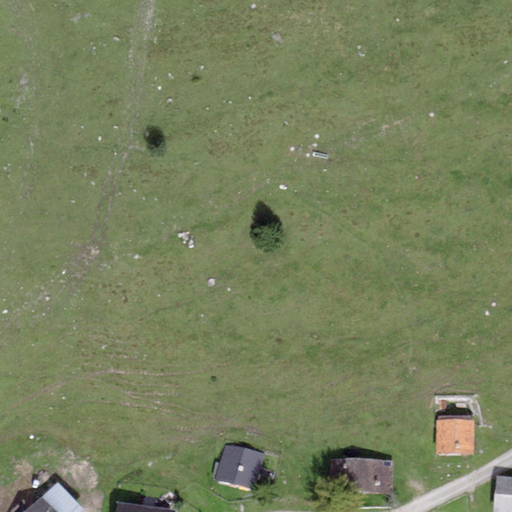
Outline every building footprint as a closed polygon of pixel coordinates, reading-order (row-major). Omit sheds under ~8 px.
[(479,424),(442,425),(443,460),(481,460),(479,424)] [(269,457),(227,447),(220,484),(262,494),(269,457)] [(397,463),(333,462),(333,500),(398,500),(397,463)] [(511,511),(511,486),(504,486),(501,511),(511,511)] [(88,511),(63,487),(36,511),(88,511)]
